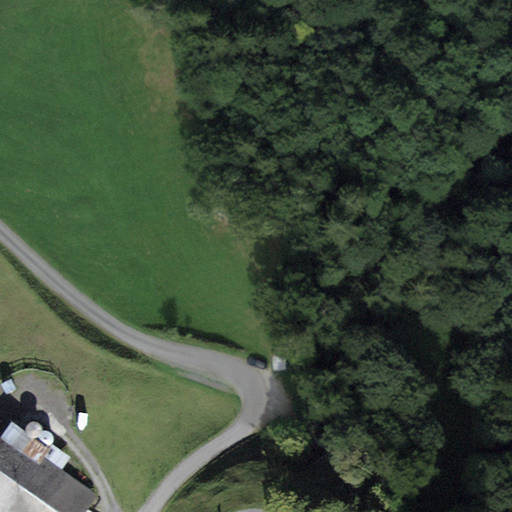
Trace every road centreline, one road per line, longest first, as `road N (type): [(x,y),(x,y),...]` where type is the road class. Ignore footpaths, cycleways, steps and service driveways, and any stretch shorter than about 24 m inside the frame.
road 1 (unclassified): [(0,229),(125,334),(234,370),(259,397),(245,427),(201,456),(148,511)]
road 2 (track): [(114,511),(91,463),(46,413),(29,398),(0,403)]
